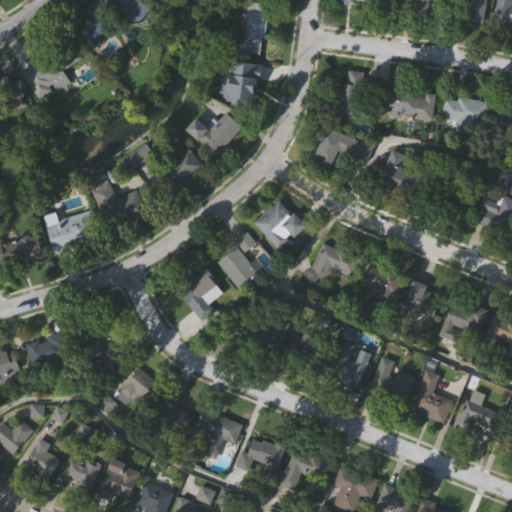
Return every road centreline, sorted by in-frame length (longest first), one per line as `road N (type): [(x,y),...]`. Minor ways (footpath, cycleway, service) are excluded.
road 1 (residential): [(511,492),(194,360),(155,328),(124,269)]
road 2 (residential): [(0,308),(124,269),(240,184),(284,123),(305,37)]
road 3 (residential): [(511,274),(368,219),(263,158)]
road 4 (residential): [(511,64),(305,37)]
